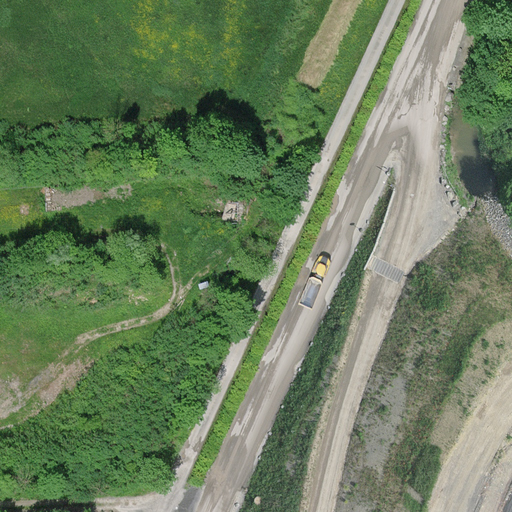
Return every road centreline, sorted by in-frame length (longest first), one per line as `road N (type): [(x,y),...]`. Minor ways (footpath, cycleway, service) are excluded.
road 1 (residential): [(165,511),(396,0)]
road 2 (track): [(27,511),(170,501)]
